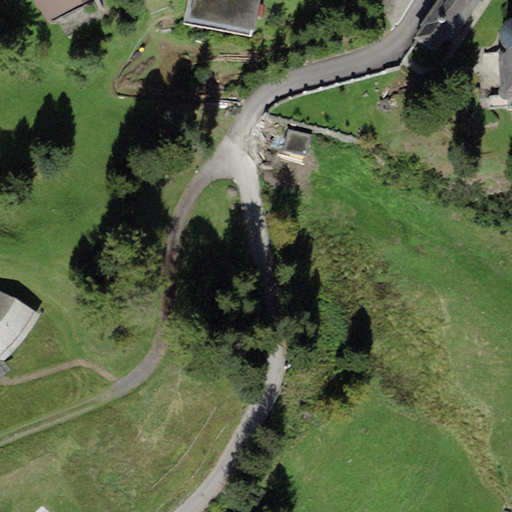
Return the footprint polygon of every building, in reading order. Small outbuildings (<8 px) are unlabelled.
[(32,0),(38,11),(41,9),(48,22),(90,0),(32,0)] [(260,0),(193,0),(190,18),(255,31),(260,0)] [(437,0),(419,27),(421,28),(413,39),(441,56),(480,0),(437,0)] [(511,17),(507,19),(502,24),(499,30),(499,38),(501,45),(505,50),(498,50),(499,88),(498,93),(499,97),(504,100),(508,100),(509,107),(511,106),(511,17)] [(310,137),(289,131),(284,151),(305,156),(310,137)] [(23,341),(40,316),(0,294),(0,379),(10,371),(2,360),(11,354),(23,341)]
